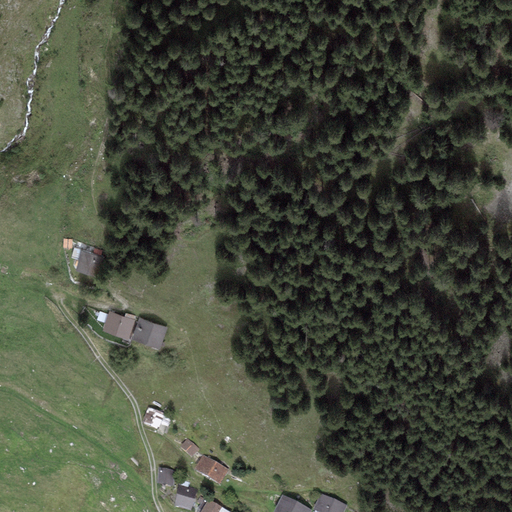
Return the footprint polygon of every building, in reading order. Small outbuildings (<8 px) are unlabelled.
[(73,239),(65,239),(64,248),(72,248),(73,239)] [(103,257),(83,251),(78,269),(98,275),(103,257)] [(135,320),(110,312),(104,329),(129,337),(135,320)] [(168,327),(141,318),(135,337),(162,346),(168,327)] [(171,419),(149,411),(144,425),(160,431),(161,426),(168,428),(171,419)] [(199,449),(188,441),(182,448),(193,457),(199,449)] [(228,471),(205,458),(198,472),(221,484),(228,471)] [(174,471),(160,470),(159,487),(173,488),(174,471)] [(197,489),(181,485),(176,505),(193,509),(197,489)] [(344,511),(347,507),(322,497),(316,511),(344,511)] [(309,511),(284,500),(277,511),(309,511)] [(223,511),(205,502),(199,511),(223,511)]
